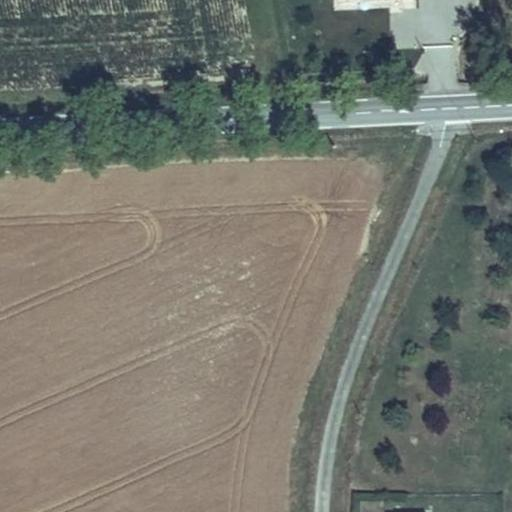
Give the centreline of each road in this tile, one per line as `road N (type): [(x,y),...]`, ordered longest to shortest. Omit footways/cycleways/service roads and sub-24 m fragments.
road 1 (tertiary): [(0,133),(444,108)]
road 2 (residential): [(319,511),(330,427),(425,185),(444,108)]
